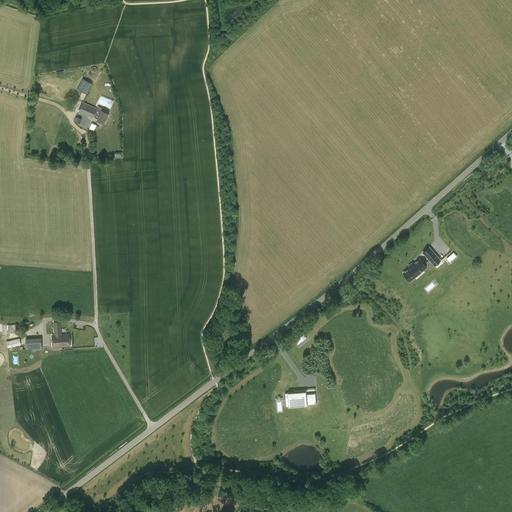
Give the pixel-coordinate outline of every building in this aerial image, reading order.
[(82,78),(80,83),(86,87),(89,81),(83,78),(82,78)] [(81,95),(84,89),(78,86),(75,91),(81,95)] [(98,106),(97,109),(83,102),(78,112),(93,119),(94,117),(98,119),(97,120),(104,124),(108,113),(102,110),(103,108),(98,106)] [(409,267),(403,273),(407,277),(410,281),(414,278),(422,271),(425,268),(426,267),(426,266),(425,266),(431,261),(434,265),(440,260),(429,247),(423,253),(429,260),(424,264),(419,259),(414,264),(409,267)] [(453,253),(447,259),(449,262),(456,256),(453,253)] [(55,335),(52,336),(53,347),(70,346),(69,335),(61,335),(60,322),(54,322),(55,335)] [(294,342),(296,345),(303,340),(300,337),(294,342)] [(42,349),(41,338),(26,339),(26,349),(36,348),(36,350),(42,349)] [(307,338),(297,345),(298,348),(309,341),(307,338)] [(311,402),(309,391),(290,394),(292,405),(311,402)]
